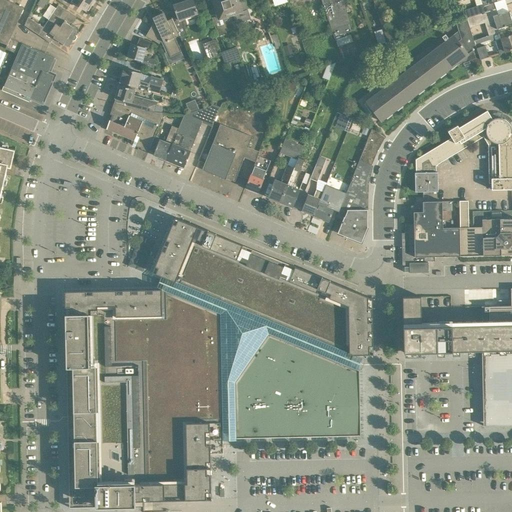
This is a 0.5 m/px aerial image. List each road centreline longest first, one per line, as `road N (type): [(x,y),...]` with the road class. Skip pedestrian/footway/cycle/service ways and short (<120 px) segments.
road 1 (residential): [(511,75),(450,97),(402,136),(378,192),(379,247),(368,266),(60,139)]
road 2 (residential): [(44,511),(38,211),(60,139)]
road 3 (residential): [(60,139),(131,0)]
